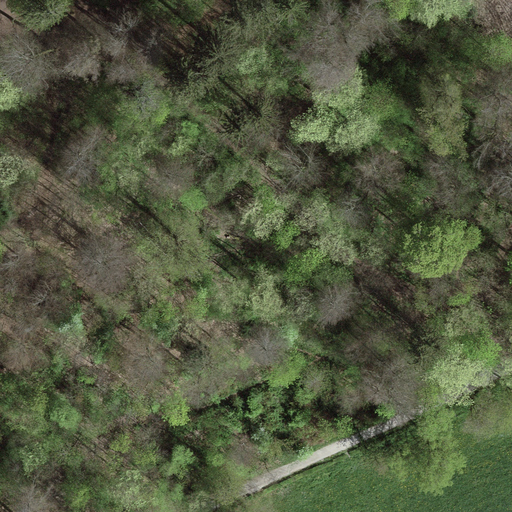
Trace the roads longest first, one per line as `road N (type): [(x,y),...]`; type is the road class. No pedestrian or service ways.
road 1 (track): [(0,27),(65,56),(175,86),(348,258),(386,281),(451,297),(501,285)]
road 2 (track): [(209,511),(478,387)]
road 3 (track): [(478,387),(511,247)]
